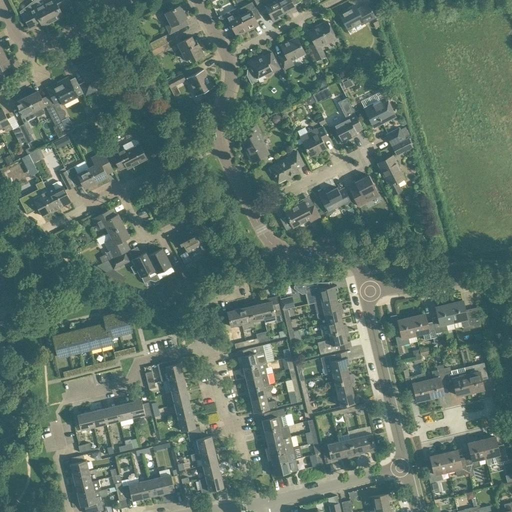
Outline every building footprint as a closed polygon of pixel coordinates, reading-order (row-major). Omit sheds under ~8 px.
[(53,21),(44,3),(42,0),(36,0),(21,12),(29,28),(31,27),(40,22),(42,27),(53,21)] [(49,0),(44,3),(53,21),(64,16),(60,8),(71,2),(69,0),(49,0)] [(277,15),(283,12),(276,0),(254,0),(260,11),(267,8),(273,21),(279,18),(278,18),(277,15)] [(276,0),(283,12),(290,9),(291,11),(290,12),(291,12),(296,9),(291,0),(276,0)] [(255,6),(254,7),(252,2),(237,10),(247,30),(258,25),(256,20),(261,17),(257,8),(255,6)] [(352,6),(339,14),(347,29),(363,21),(364,23),(374,17),(367,4),(367,5),(357,9),(355,5),(352,6)] [(165,13),(170,24),(166,26),(170,33),(188,24),(185,25),(182,20),(187,18),(180,5),(165,13)] [(236,7),(218,17),(221,22),(222,25),(223,26),(230,22),(237,36),(247,30),(237,10),(236,7)] [(323,63),(321,58),(324,57),(318,45),(335,37),(327,21),(308,31),(314,42),(308,45),(319,65),(323,63)] [(148,44),(152,50),(154,49),(167,42),(168,42),(164,36),(148,44)] [(192,61),(195,59),(204,55),(198,43),(195,44),(194,42),(195,42),(192,36),(177,44),(185,59),(190,57),(192,61)] [(305,53),(301,46),(297,37),(280,45),(285,54),(279,56),(285,69),(293,65),(291,60),(305,53)] [(170,48),(167,42),(154,49),(152,50),(155,56),(170,48)] [(252,83),(257,80),(257,77),(264,74),(265,76),(280,68),(272,52),(263,56),(262,54),(247,62),(250,68),(248,68),(247,75),(252,83)] [(4,53),(0,54),(0,77),(7,74),(4,68),(13,63),(11,61),(9,62),(4,53)] [(105,75),(100,65),(96,56),(77,66),(85,81),(79,84),(79,85),(83,93),(85,97),(97,90),(93,82),(105,75)] [(374,56),(364,60),(366,66),(376,61),(374,56)] [(187,77),(191,87),(196,95),(213,87),(204,69),(187,77)] [(167,81),(170,88),(186,80),(182,73),(167,81)] [(73,87),(69,80),(68,77),(59,82),(56,83),(47,88),(51,97),(55,103),(61,100),(62,104),(78,96),(83,93),(79,85),(73,87)] [(350,77),(343,80),(345,86),(353,83),(350,77)] [(320,89),(327,85),(323,78),(316,81),(320,89)] [(331,95),(327,85),(320,89),(312,92),(317,102),(331,95)] [(44,113),(42,107),(45,105),(38,91),(26,96),(36,116),(37,116),(44,113)] [(395,116),(385,97),(383,93),(377,96),(376,93),(367,98),(370,104),(364,108),(372,124),(380,120),(382,122),(381,123),(390,119),(395,116)] [(19,100),(15,102),(21,115),(20,116),(24,122),(36,116),(26,96),(25,94),(18,98),(19,100)] [(308,105),(315,102),(312,96),(305,99),(308,105)] [(362,128),(354,112),(347,98),(338,102),(347,119),(334,125),(334,126),(329,128),(333,137),(338,135),(342,141),(357,134),(356,131),(362,128)] [(55,125),(62,122),(61,120),(53,106),(47,109),(55,125)] [(7,119),(7,118),(2,109),(0,109),(0,127),(3,126),(6,132),(12,128),(10,123),(7,119)] [(280,114),(276,113),(273,114),(272,118),(273,121),(277,123),(280,121),(281,118),(280,114)] [(317,118),(321,125),(326,123),(323,115),(317,118)] [(68,117),(65,118),(61,120),(62,122),(65,128),(64,128),(67,133),(74,129),(68,117)] [(19,126),(25,137),(31,134),(26,123),(19,126)] [(258,133),(259,132),(256,125),(242,133),(246,139),(242,141),(252,162),(262,156),(265,163),(269,161),(266,155),(268,153),(258,133)] [(301,138),(295,141),(297,146),(303,143),(305,147),(310,156),(326,147),(324,142),(329,139),(325,130),(322,125),(316,129),(307,133),(304,127),(297,131),(300,137),(301,138)] [(19,126),(13,129),(20,144),(27,141),(25,137),(19,126)] [(404,137),(403,136),(409,133),(405,127),(400,129),(398,127),(386,134),(391,144),(404,137)] [(396,154),(412,146),(408,138),(392,146),(396,154)] [(140,144),(138,140),(133,139),(122,145),(124,148),(119,151),(112,154),(115,160),(119,169),(126,166),(127,168),(132,166),(147,158),(142,149),(140,144)] [(112,167),(107,158),(104,151),(91,158),(94,165),(89,168),(96,182),(107,176),(105,171),(112,167)] [(303,164),(299,155),(296,151),(288,155),(289,157),(270,167),(278,182),(286,177),(289,175),(290,177),(299,172),(297,168),(303,164)] [(7,165),(13,162),(10,155),(4,158),(7,165)] [(378,163),(389,185),(387,186),(392,195),(402,190),(397,181),(404,178),(392,156),(378,163)] [(84,188),(96,182),(89,168),(78,173),(75,167),(66,171),(74,186),(82,182),(84,188)] [(65,168),(59,171),(68,189),(74,186),(66,171),(65,168)] [(349,189),(354,198),(358,206),(379,195),(369,175),(368,176),(363,179),(362,178),(355,182),(357,187),(351,190),(350,188),(349,189)] [(26,204),(23,206),(27,214),(37,209),(36,209),(38,208),(43,216),(57,209),(46,188),(42,180),(36,184),(38,189),(23,197),(26,204)] [(46,188),(57,209),(71,201),(63,186),(60,182),(58,181),(52,184),(53,184),(46,188)] [(318,194),(323,203),(327,211),(344,202),(345,205),(351,201),(345,190),(340,193),(337,187),(326,193),(325,190),(318,194)] [(293,226),(311,218),(312,221),(311,222),(320,218),(314,205),(308,209),(304,201),(285,211),(286,212),(279,215),(286,229),(293,226)] [(94,218),(92,219),(98,230),(100,229),(106,226),(109,232),(124,225),(118,214),(110,217),(107,211),(94,218)] [(202,250),(209,247),(197,224),(189,227),(190,229),(179,235),(176,236),(179,242),(181,245),(183,244),(188,253),(195,249),(201,246),(202,250)] [(107,253),(99,257),(102,263),(110,259),(121,254),(118,248),(127,243),(125,239),(129,237),(124,225),(109,232),(112,238),(104,242),(109,251),(106,253),(107,253)] [(75,250),(79,246),(73,241),(70,246),(75,250)] [(146,252),(157,273),(171,266),(162,248),(148,255),(147,252),(146,252)] [(110,260),(114,268),(129,260),(125,252),(110,260)] [(160,279),(157,273),(146,252),(132,259),(135,264),(131,266),(134,273),(138,271),(141,277),(142,277),(145,282),(150,280),(155,281),(160,279)] [(180,254),(179,254),(183,262),(188,260),(185,252),(180,255),(180,254)] [(185,284),(191,281),(183,265),(175,269),(183,285),(185,284)] [(189,292),(195,288),(191,281),(185,284),(189,292)] [(304,284),(295,285),(295,289),(296,289),(296,290),(302,294),(306,293),(312,292),(314,302),(336,297),(335,292),(338,291),(337,285),(333,286),(330,286),(329,281),(304,284)] [(266,302),(260,303),(264,318),(275,315),(277,322),(283,320),(277,296),(265,299),(266,302)] [(314,302),(316,313),(342,307),(341,302),(338,302),(336,297),(314,302)] [(449,303),(453,321),(461,319),(462,327),(471,325),(475,324),(471,308),(471,311),(466,313),(463,300),(449,303)] [(254,302),(249,303),(253,321),(264,318),(260,303),(255,304),(254,302)] [(253,322),(253,321),(249,303),(243,304),(243,307),(238,308),(242,323),(243,330),(244,329),(245,329),(246,328),(247,327),(247,326),(248,325),(248,324),(248,323),(253,322)] [(446,323),(453,321),(449,303),(436,307),(439,319),(433,320),(433,324),(436,333),(444,331),(448,330),(446,323)] [(231,326),(240,324),(242,323),(238,308),(233,310),(232,307),(226,308),(231,326)] [(340,314),(343,313),(342,307),(316,313),(317,317),(320,318),(325,317),(326,323),(342,319),(340,314)] [(120,334),(131,331),(126,310),(115,313),(120,334)] [(111,336),(120,334),(115,313),(104,316),(106,323),(110,336),(111,336)] [(425,313),(411,317),(416,334),(422,333),(424,340),(436,337),(435,333),(436,333),(433,324),(428,326),(425,313)] [(417,341),(416,334),(411,317),(398,320),(401,332),(395,333),(392,323),(393,322),(392,322),(392,323),(398,346),(407,344),(410,343),(417,341)] [(343,324),(342,319),(326,323),(322,324),(319,325),(322,336),(329,334),(347,329),(346,324),(343,324)] [(111,336),(110,336),(106,323),(96,325),(101,346),(112,343),(111,336)] [(90,348),(101,346),(96,325),(85,328),(90,348)] [(80,351),(90,348),(85,328),(75,330),(80,351)] [(346,336),(349,335),(347,329),(329,334),(331,340),(332,344),(319,347),(320,354),(339,350),(342,349),(351,347),(350,341),(347,341),(346,336)] [(69,353),(80,351),(75,330),(64,333),(69,353)] [(280,337),(286,336),(284,330),(279,331),(279,334),(272,336),(273,339),(280,337)] [(58,356),(69,353),(64,333),(53,336),(58,356)] [(487,351),(485,342),(479,344),(481,353),(487,351)] [(267,362),(264,350),(263,345),(249,348),(246,349),(236,351),(238,357),(239,362),(240,368),(267,362)] [(346,364),(349,363),(346,351),(337,353),(334,354),(323,357),(325,363),(330,362),(330,363),(332,372),(333,373),(347,369),(346,364)] [(289,368),(293,367),(291,356),(286,357),(288,365),(284,366),(284,370),(289,368)] [(169,379),(183,376),(180,363),(176,363),(175,359),(158,364),(162,381),(169,379)] [(245,373),(246,378),(267,373),(266,367),(268,367),(267,362),(240,368),(242,374),(245,373)] [(484,362),(464,367),(470,392),(484,389),(481,376),(487,375),(484,365),(484,362)] [(464,367),(445,372),(447,380),(448,384),(454,383),(457,395),(470,392),(464,367)] [(433,378),(426,379),(430,397),(444,394),(441,382),(447,380),(445,372),(444,368),(438,369),(431,371),(433,378)] [(347,369),(333,373),(335,384),(353,379),(352,374),(349,374),(347,369)] [(145,373),(148,384),(155,383),(152,371),(145,373)] [(244,385),(246,390),(270,384),(267,373),(246,378),(247,384),(244,385)] [(415,375),(405,377),(408,390),(414,388),(417,401),(430,397),(426,379),(425,373),(417,374),(415,375)] [(169,379),(172,392),(186,388),(183,376),(169,379)] [(335,384),(338,395),(353,391),(351,386),(354,385),(353,379),(335,384)] [(271,391),(273,387),(272,384),(271,384),(270,385),(270,384),(246,390),(247,396),(250,395),(251,401),(267,397),(272,396),(271,391)] [(172,392),(175,405),(189,401),(186,388),(172,392)] [(341,406),(348,404),(358,402),(357,396),(354,396),(353,391),(338,395),(341,406)] [(267,397),(251,401),(253,406),(250,407),(251,413),(277,407),(275,400),(268,402),(267,397)] [(128,402),(132,417),(145,414),(145,416),(151,415),(148,402),(142,404),(141,399),(128,402)] [(175,405),(178,417),(192,414),(189,401),(175,405)] [(128,402),(116,405),(119,420),(120,420),(122,426),(133,423),(132,417),(128,402)] [(103,408),(106,423),(119,420),(116,405),(103,408)] [(94,426),(106,423),(103,408),(90,411),(94,426)] [(262,432),(288,425),(286,415),(285,415),(283,408),(258,414),(259,420),(262,420),(263,425),(260,426),(262,432)] [(81,429),(90,427),(94,426),(90,411),(77,415),(81,429)] [(199,426),(196,427),(192,414),(178,417),(181,430),(186,429),(187,431),(188,435),(201,432),(199,426)] [(291,436),(289,431),(288,425),(262,432),(263,437),(266,436),(267,442),(291,436)] [(199,450),(214,447),(211,435),(202,438),(201,432),(188,435),(189,441),(197,439),(199,450)] [(376,451),(372,433),(361,436),(364,451),(370,450),(370,452),(376,451)] [(354,456),(350,438),(349,434),(338,437),(339,441),(342,456),(348,455),(348,458),(354,456)] [(266,448),(267,454),(293,447),(291,436),(267,442),(269,447),(266,448)] [(350,438),(354,456),(360,455),(359,452),(364,451),(361,436),(350,438)] [(495,436),(482,439),(486,457),(488,464),(508,460),(505,448),(505,447),(498,449),(497,445),(495,436)] [(479,459),(486,457),(482,439),(468,443),(471,455),(465,457),(470,476),(473,475),(474,475),(472,468),(480,466),(479,459)] [(321,445),(323,454),(326,463),(338,460),(337,457),(342,456),(339,441),(321,445)] [(78,445),(80,452),(92,449),(90,443),(78,445)] [(201,458),(203,465),(217,461),(214,447),(199,450),(200,453),(191,455),(192,461),(201,458)] [(296,458),(293,447),(267,454),(268,459),(271,459),(273,464),(288,460),(296,458)] [(466,477),(470,476),(465,457),(466,461),(460,462),(457,449),(444,453),(448,470),(455,469),(456,476),(465,474),(466,477)] [(448,470),(444,453),(430,456),(433,468),(427,470),(430,482),(442,479),(440,472),(448,470)] [(83,454),(81,455),(71,457),(72,463),(70,464),(73,474),(89,471),(86,460),(85,460),(83,454)] [(274,469),(271,470),(272,476),(290,472),(293,471),(298,470),(296,458),(288,460),(273,464),(274,469)] [(217,461),(203,465),(206,478),(221,474),(217,461)] [(75,485),(91,481),(89,471),(73,474),(75,485)] [(169,474),(160,477),(164,493),(175,490),(174,488),(180,487),(178,477),(177,475),(175,475),(174,475),(171,476),(171,474),(169,474)] [(198,479),(199,482),(202,492),(224,487),(221,474),(206,478),(198,479)] [(150,479),(153,495),(164,493),(160,477),(150,479)] [(125,479),(121,480),(121,481),(122,485),(125,498),(131,497),(132,500),(143,498),(139,482),(126,485),(125,479)] [(139,482),(143,498),(153,495),(150,479),(139,482)] [(99,490),(101,490),(98,480),(92,481),(91,481),(75,485),(78,495),(99,490)] [(192,493),(189,483),(189,481),(182,483),(185,494),(192,493)] [(122,485),(116,487),(119,500),(121,508),(127,507),(125,498),(122,485)] [(101,501),(100,497),(99,490),(78,495),(80,506),(84,505),(85,511),(92,511),(103,509),(101,501)] [(473,491),(470,492),(466,493),(462,494),(463,498),(466,497),(467,500),(471,498),(474,498),(473,491)] [(368,497),(370,507),(371,510),(375,509),(389,507),(389,506),(387,499),(390,499),(391,499),(390,493),(368,497)] [(341,502),(344,511),(343,511),(352,511),(350,500),(341,502)] [(477,506),(477,504),(476,500),(472,500),(474,507),(464,509),(464,511),(478,511),(477,506)] [(340,511),(338,503),(329,505),(330,511),(340,511)]
